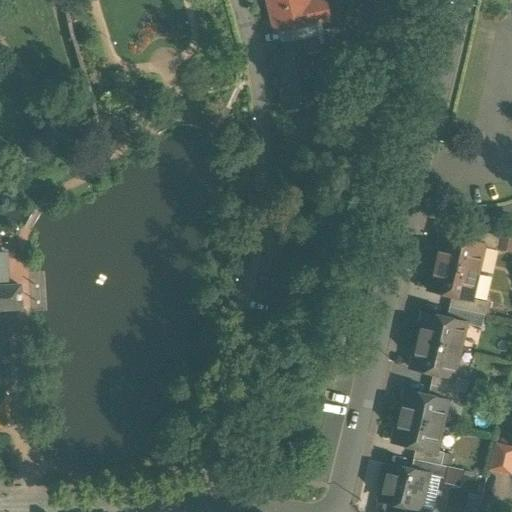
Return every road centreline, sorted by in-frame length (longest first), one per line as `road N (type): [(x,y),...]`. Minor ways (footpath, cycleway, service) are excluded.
road 1 (residential): [(459,0),(331,511)]
road 2 (residential): [(237,0),(275,183),(194,499)]
road 3 (residential): [(0,506),(194,499)]
